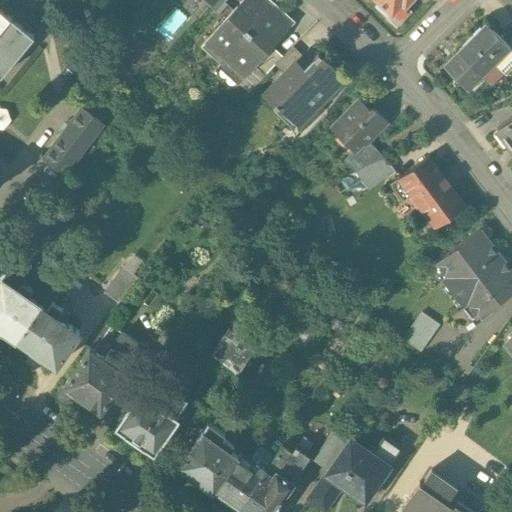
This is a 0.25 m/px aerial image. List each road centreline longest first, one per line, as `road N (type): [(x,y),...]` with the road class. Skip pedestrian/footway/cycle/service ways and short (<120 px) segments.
road 1 (tertiary): [(158,511),(0,407)]
road 2 (residential): [(396,62),(511,201)]
